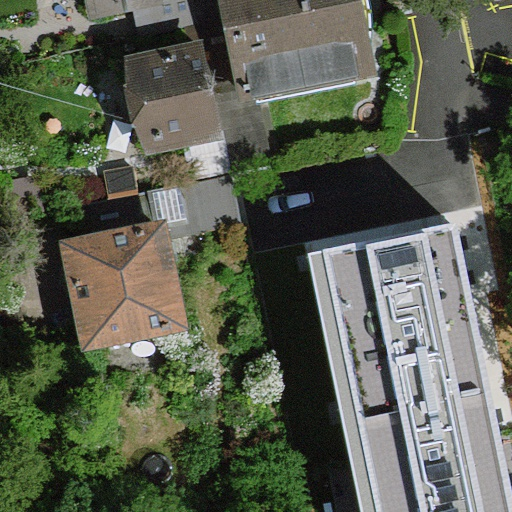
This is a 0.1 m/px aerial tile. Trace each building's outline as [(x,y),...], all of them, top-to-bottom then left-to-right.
[(155,0),(93,0),(96,17),(138,6),(156,2),(155,0)] [(155,0),(156,2),(138,6),(142,26),(200,25),(198,15),(195,0),(155,0)] [(195,0),(198,15),(200,25),(206,54),(222,132),(232,176),(272,167),(257,94),(245,96),(225,0),(195,0)] [(225,0),(245,96),(257,94),(367,71),(351,0),(225,0)] [(190,56),(137,68),(153,147),(185,140),(222,132),(206,54),(190,56)] [(222,132),(185,140),(194,185),(232,176),(222,132)] [(194,185),(66,212),(73,248),(163,231),(165,240),(241,223),(236,194),(232,176),(194,185)] [(511,511),(511,483),(458,221),(307,252),(361,511),(511,511)] [(73,248),(70,249),(90,345),(182,328),(165,240),(163,231),(73,248)]
